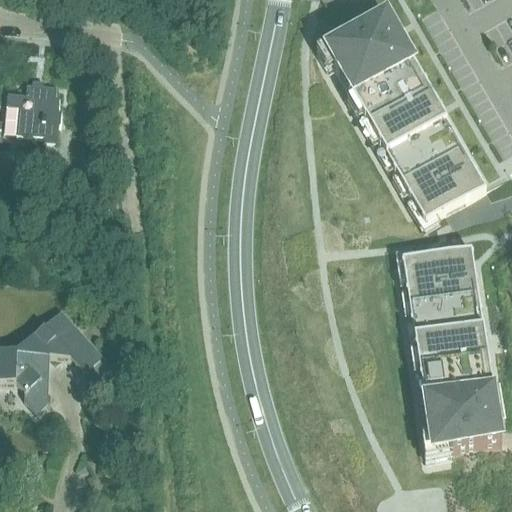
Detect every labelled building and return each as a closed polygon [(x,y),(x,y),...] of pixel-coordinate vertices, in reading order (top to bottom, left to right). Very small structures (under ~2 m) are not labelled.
[(486,196),(387,24),(326,59),(425,231),(486,196)] [(8,101),(4,144),(56,149),(57,134),(60,134),(62,119),(59,119),(60,106),(56,105),(57,94),(27,92),(26,103),(8,101)] [(41,226),(38,242),(68,249),(72,233),(41,226)] [(471,257),(402,267),(403,270),(403,273),(404,277),(405,283),(405,285),(407,296),(407,300),(408,305),(408,306),(409,313),(409,314),(411,326),(412,330),(413,336),(414,342),(414,344),(416,355),(416,356),(416,359),(417,366),(418,372),(419,373),(420,385),(420,386),(421,389),(422,394),(422,395),(423,402),(423,403),(425,415),(426,419),(429,438),(429,441),(430,448),(432,462),(432,463),(434,463),(448,461),(449,461),(465,458),(469,458),(473,457),(477,456),(502,453),(500,440),(471,257)] [(102,364),(61,318),(17,358),(0,357),(0,389),(16,390),(25,399),(24,407),(35,419),(48,408),(48,395),(32,377),(48,363),(70,364),(85,380),(102,364)]
